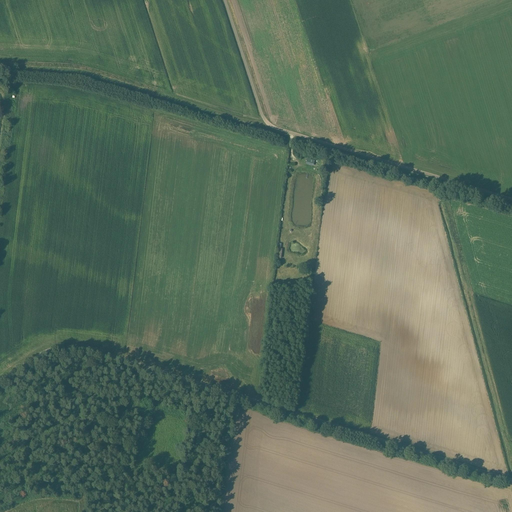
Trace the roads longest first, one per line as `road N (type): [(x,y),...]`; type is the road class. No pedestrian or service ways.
road 1 (unclassified): [(0,382),(52,351),(112,358),(511,481)]
road 2 (unclassified): [(511,199),(268,123),(225,0)]
